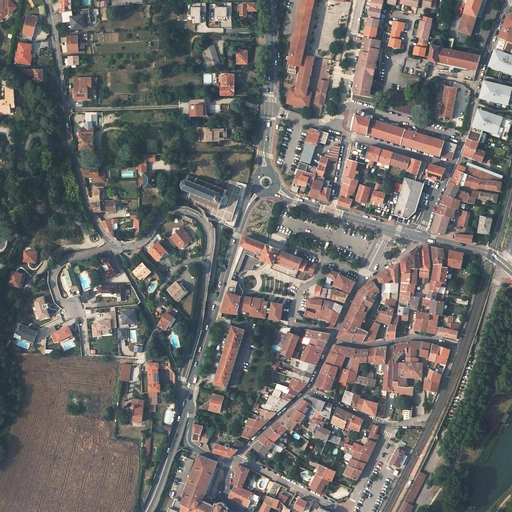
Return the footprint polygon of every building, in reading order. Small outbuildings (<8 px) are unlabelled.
[(11,0),(7,0),(5,2),(4,0),(0,4),(0,20),(2,22),(18,7),(11,0)] [(60,0),(60,13),(72,11),(71,0),(60,0)] [(314,0),(302,0),(289,64),(300,66),(296,90),(290,88),(288,101),(291,101),(290,104),(309,108),(311,94),(311,93),(310,92),(308,92),(315,57),(303,54),(314,0)] [(380,17),(383,0),(372,0),(371,6),(371,8),(370,12),(369,15),(380,17)] [(482,4),(482,0),(468,0),(460,31),(472,35),(478,16),(482,4)] [(197,6),(191,6),(191,18),(193,18),(193,23),(202,23),(202,13),(207,13),(207,2),(197,3),(197,6)] [(247,3),(247,5),(241,5),(241,15),(247,15),(247,11),(258,11),(257,3),(247,3)] [(478,16),(482,18),(486,6),(482,4),(478,16)] [(217,15),(228,15),(228,7),(217,7),(217,15)] [(511,14),(508,16),(499,37),(511,42),(511,14)] [(83,15),(71,17),(73,29),(85,28),(83,15)] [(38,18),(28,16),(23,34),(24,34),(23,38),(32,41),(38,18)] [(379,20),(369,17),(368,20),(367,26),(366,32),(365,34),(376,37),(379,20)] [(430,31),(432,18),(424,17),(423,21),(421,20),(419,29),(430,31)] [(399,35),(400,31),(403,32),(405,23),(394,21),(391,33),(399,35)] [(419,29),(417,37),(420,38),(419,42),(427,44),(430,31),(419,29)] [(391,33),(389,46),(399,48),(401,40),(399,39),(399,35),(391,33)] [(78,37),(68,37),(68,52),(79,52),(78,48),(78,42),(78,37)] [(381,41),(364,37),(364,41),(362,52),(361,55),(356,77),(356,80),(353,91),(369,95),(371,89),(368,89),(369,85),(371,85),(373,78),(370,78),(371,74),(374,75),(376,64),(373,63),(374,60),(377,61),(378,53),(375,53),(376,49),(379,50),(380,44),(381,41)] [(511,42),(499,37),(495,48),(511,54),(511,53),(511,42)] [(33,65),(35,43),(19,42),(17,64),(33,65)] [(419,42),(418,46),(416,46),(414,55),(424,57),(427,44),(419,42)] [(214,45),(205,48),(207,57),(206,57),(209,67),(220,63),(214,45)] [(471,53),(445,48),(446,46),(441,45),(441,47),(433,45),(429,60),(435,62),(447,64),(448,64),(451,65),(454,66),(477,70),(481,55),(471,53)] [(495,48),(488,66),(511,74),(511,54),(495,48)] [(247,51),(237,51),(237,64),(247,63),(247,59),(247,51)] [(68,56),(69,65),(80,65),(79,56),(68,56)] [(26,75),(36,75),(36,82),(43,82),(43,69),(23,70),(22,72),(26,75)] [(235,86),(234,74),(222,75),(222,76),(222,80),(222,82),(222,86),(235,86)] [(72,92),(72,99),(88,99),(88,89),(88,87),(92,87),(92,82),(92,78),(78,79),(78,84),(76,84),(76,92),(72,92)] [(328,82),(320,80),(315,103),(324,105),(328,82)] [(511,86),(484,80),(480,98),(509,105),(511,93),(511,86)] [(222,89),(222,95),(235,95),(235,86),(222,86),(222,89)] [(457,88),(446,86),(440,117),(445,118),(444,119),(445,119),(445,120),(446,120),(447,120),(447,119),(447,118),(452,119),(457,88)] [(15,107),(14,94),(5,94),(6,100),(6,102),(1,102),(1,101),(0,100),(0,111),(2,111),(2,114),(11,113),(11,108),(15,107)] [(209,104),(192,105),(192,116),(209,116),(209,104)] [(504,117),(478,108),(472,126),(483,130),(498,135),(498,134),(504,117)] [(355,114),(352,130),(452,160),(457,145),(398,127),(396,126),(383,122),(380,121),(355,114)] [(511,121),(511,120),(504,117),(498,134),(507,137),(511,121)] [(80,138),(81,150),(87,150),(87,152),(94,152),(94,125),(80,126),(80,128),(80,138)] [(483,130),(472,126),(468,138),(479,142),(483,130)] [(206,128),(200,128),(200,134),(202,134),(202,141),(220,141),(220,139),(224,139),(224,135),(226,135),(226,129),(215,129),(215,128),(210,128),(210,129),(206,129),(206,128)] [(311,128),(307,142),(301,161),(308,163),(314,144),(317,145),(318,141),(326,144),(329,133),(311,128)] [(471,157),(470,159),(474,160),(474,159),(482,162),(486,152),(477,149),(476,149),(478,144),(479,144),(480,142),(479,142),(468,138),(463,154),(471,157)] [(331,149),(329,154),(326,153),(325,153),(325,157),(329,158),(331,159),(332,157),(338,158),(341,146),(336,145),(334,145),(334,146),(333,149),(331,149)] [(385,164),(390,165),(390,164),(394,153),(370,146),(366,158),(372,160),(375,161),(382,163),(385,164)] [(407,169),(410,158),(394,153),(390,164),(407,169)] [(145,187),(155,187),(155,173),(146,173),(146,162),(150,162),(150,155),(139,155),(139,184),(145,184),(145,187)] [(319,167),(316,174),(316,175),(323,177),(324,172),(329,158),(325,157),(322,156),(319,167)] [(406,171),(417,174),(421,161),(410,158),(407,169),(406,171)] [(355,179),(356,174),(358,174),(359,171),(355,170),(358,162),(348,159),(344,176),(355,179)] [(319,167),(300,162),(298,169),(316,174),(319,167)] [(441,180),(446,168),(430,163),(426,176),(425,179),(436,182),(437,179),(441,180)] [(502,182),(502,177),(493,176),(467,165),(466,166),(464,165),(463,167),(459,164),(457,169),(468,174),(481,180),(488,180),(502,182)] [(104,181),(104,168),(81,168),(83,176),(92,176),(92,182),(104,181)] [(293,186),(299,188),(300,184),(302,185),(307,186),(308,182),(314,184),(316,175),(316,174),(298,169),(293,186)] [(468,174),(457,169),(450,183),(450,185),(459,189),(459,187),(460,185),(464,186),(464,185),(468,174)] [(51,170),(43,171),(43,174),(45,174),(46,179),(52,178),(51,170)] [(481,180),(468,174),(464,185),(487,189),(488,180),(481,180)] [(223,189),(188,175),(187,180),(183,181),(181,185),(183,189),(179,196),(189,200),(190,197),(219,209),(221,205),(222,205),(226,195),(225,195),(227,190),(225,190),(223,189)] [(314,184),(310,196),(319,198),(325,179),(325,177),(323,177),(316,175),(314,184)] [(344,176),(343,183),(357,187),(359,180),(355,179),(344,176)] [(393,214),(408,219),(416,211),(419,202),(422,192),(424,183),(420,182),(415,180),(404,177),(402,184),(400,191),(393,214)] [(332,185),(329,184),(330,181),(325,179),(319,198),(329,201),(332,188),(331,188),(332,185)] [(502,182),(488,180),(487,189),(496,190),(501,191),(502,182)] [(400,191),(402,184),(392,181),(391,183),(390,188),(400,191)] [(355,195),(357,187),(343,183),(341,191),(347,193),(355,195)] [(385,196),(386,194),(380,192),(382,185),(377,183),(372,199),(370,203),(380,206),(382,203),(383,203),(384,201),(385,196)] [(371,188),(361,185),(357,199),(366,202),(371,188)] [(450,185),(445,194),(461,200),(464,191),(459,189),(450,185)] [(100,190),(94,190),(94,198),(90,198),(92,204),(101,204),(100,190)] [(345,198),(347,193),(341,191),(339,204),(351,208),(353,200),(347,198),(347,199),(345,198)] [(461,200),(465,202),(468,203),(469,194),(466,192),(464,191),(461,200)] [(481,198),(497,202),(498,195),(489,193),(481,192),(480,198),(481,198)] [(462,210),(465,202),(461,200),(445,194),(441,204),(456,208),(461,210),(462,210)] [(474,204),(476,197),(471,196),(472,194),(471,194),(469,194),(468,203),(474,204)] [(102,211),(109,211),(112,211),(112,213),(115,213),(115,211),(116,211),(116,203),(101,204),(102,211)] [(95,212),(102,211),(101,204),(92,204),(95,212)] [(437,213),(450,217),(453,218),(453,217),(454,216),(454,214),(456,208),(441,204),(437,213)] [(488,209),(487,217),(493,218),(495,210),(488,209)] [(459,229),(460,229),(460,226),(467,228),(470,212),(462,210),(461,210),(456,227),(456,229),(459,229)] [(437,213),(432,230),(434,230),(445,234),(447,227),(450,228),(451,224),(448,223),(450,217),(437,213)] [(481,215),(478,232),(490,234),(490,231),(492,224),(493,218),(487,217),(481,215)] [(111,219),(101,221),(108,233),(114,237),(114,232),(113,230),(116,229),(117,227),(116,223),(119,222),(118,222),(121,222),(121,219),(111,219)] [(191,239),(182,228),(172,237),(181,248),(191,239)] [(453,235),(453,238),(471,243),(473,235),(454,234),(453,235)] [(246,236),(242,238),(240,245),(244,247),(248,237),(246,236)] [(261,263),(263,260),(261,260),(267,245),(261,242),(248,237),(244,247),(234,274),(240,276),(242,273),(245,271),(248,270),(252,271),(254,265),(257,265),(260,264),(261,263)] [(167,252),(158,243),(149,251),(158,260),(167,252)] [(261,260),(263,260),(274,265),(275,262),(294,270),(295,267),(299,269),(303,259),(286,252),(280,250),(280,249),(273,247),(267,244),(267,245),(261,260)] [(411,254),(412,269),(417,269),(417,270),(420,270),(420,277),(429,277),(430,264),(430,259),(428,246),(420,247),(415,251),(411,254)] [(442,258),(441,248),(432,247),(434,260),(442,258)] [(464,253),(450,250),(448,266),(461,268),(464,253)] [(417,284),(417,270),(417,269),(412,269),(411,254),(406,258),(402,261),(403,273),(410,273),(409,284),(415,284),(417,284)] [(111,270),(105,273),(109,279),(121,273),(112,257),(107,260),(106,259),(105,259),(104,259),(103,261),(104,262),(106,262),(107,262),(111,270)] [(442,258),(434,260),(434,265),(432,280),(440,282),(442,266),(443,264),(442,258)] [(297,274),(301,276),(303,271),(304,271),(308,261),(303,259),(299,269),(297,274)] [(304,271),(313,275),(317,265),(308,261),(304,271)] [(151,272),(143,263),(134,272),(141,279),(143,277),(145,278),(151,272)] [(390,268),(394,283),(399,283),(399,270),(399,265),(398,263),(393,266),(390,268)] [(447,273),(448,267),(442,266),(440,282),(445,283),(447,273)] [(72,268),(64,271),(66,276),(70,286),(78,283),(72,268)] [(383,283),(394,283),(390,268),(383,273),(378,276),(380,282),(383,283)] [(332,280),(336,282),(333,286),(332,290),(335,290),(349,294),(355,282),(339,273),(329,270),(327,275),(329,277),(331,279),(332,279),(332,280)] [(281,320),(283,304),(273,302),(272,303),(268,302),(268,301),(260,300),(260,298),(253,297),(245,296),(244,298),(241,297),(242,295),(243,290),(242,289),(242,288),(241,288),(241,287),(240,286),(240,285),(240,284),(239,283),(238,283),(238,281),(231,279),(229,289),(225,303),(222,311),(235,313),(236,311),(239,311),(239,309),(251,311),(250,315),(257,316),(257,314),(261,314),(261,317),(266,317),(266,313),(271,314),(270,318),(281,320)] [(366,316),(371,307),(372,307),(376,300),(374,298),(380,293),(380,292),(379,288),(378,288),(376,285),(378,284),(374,279),(373,280),(372,280),(370,281),(363,286),(357,295),(349,311),(344,324),(342,328),(339,335),(341,338),(359,341),(360,338),(365,340),(364,342),(370,332),(359,327),(360,326),(362,326),(366,316)] [(444,293),(444,291),(445,283),(440,282),(432,280),(431,285),(431,290),(438,291),(437,292),(443,293),(444,293)] [(181,288),(176,282),(168,290),(177,300),(185,292),(181,288)] [(382,298),(387,299),(387,297),(398,299),(399,283),(394,283),(383,283),(382,298)] [(415,284),(409,284),(402,283),(402,291),(414,292),(415,286),(415,284)] [(125,301),(125,285),(103,286),(103,293),(112,293),(112,294),(114,295),(115,293),(118,293),(118,301),(125,301)] [(326,297),(328,289),(322,287),(323,286),(317,285),(314,295),(318,296),(326,297)] [(332,290),(328,289),(326,297),(333,298),(335,290),(332,290)] [(335,290),(333,298),(338,299),(345,302),(347,298),(349,294),(335,290)] [(436,300),(437,292),(438,291),(431,290),(429,292),(427,298),(436,300)] [(414,296),(414,292),(402,291),(401,300),(410,301),(410,296),(414,296)] [(179,301),(187,294),(185,292),(177,300),(179,301)] [(41,320),(52,316),(50,308),(52,308),(50,302),(48,303),(46,296),(35,299),(41,320)] [(418,308),(420,297),(414,296),(410,296),(410,301),(409,308),(417,310),(418,308)] [(392,308),(398,299),(387,297),(387,299),(385,304),(390,306),(392,308)] [(419,310),(419,312),(430,314),(438,315),(442,315),(445,302),(436,300),(427,298),(424,298),(422,306),(422,310),(419,310)] [(333,310),(336,303),(325,300),(320,299),(319,301),(309,299),(307,307),(317,308),(317,309),(316,314),(306,310),(304,317),(315,319),(319,320),(336,323),(338,318),(340,313),(333,310)] [(410,301),(401,300),(399,314),(403,314),(402,320),(408,321),(409,308),(410,301)] [(343,306),(336,303),(333,310),(340,313),(341,310),(343,306)] [(394,313),(395,309),(392,308),(390,306),(388,312),(382,310),(375,322),(380,324),(381,323),(381,321),(390,323),(391,324),(393,318),(394,313)] [(130,327),(130,324),(138,323),(138,309),(123,310),(124,327),(130,327)] [(171,327),(177,319),(174,317),(176,314),(169,309),(159,325),(166,329),(169,326),(171,327)] [(107,313),(108,320),(116,320),(115,312),(107,313)] [(430,314),(419,312),(418,315),(418,318),(429,320),(430,314)] [(398,337),(398,335),(394,336),(396,325),(398,325),(399,314),(394,313),(393,318),(391,324),(390,323),(389,328),(388,329),(387,338),(387,340),(398,337)] [(437,322),(438,315),(430,314),(429,320),(431,320),(437,322)] [(415,329),(428,332),(431,320),(429,320),(418,318),(415,327),(415,329)] [(111,328),(117,328),(116,320),(108,320),(98,321),(98,325),(93,325),(94,336),(101,335),(101,330),(112,329),(111,328)] [(440,328),(436,327),(437,322),(431,320),(428,332),(431,333),(435,333),(438,334),(440,328)] [(378,331),(380,324),(375,322),(372,329),(378,331)] [(454,324),(452,323),(450,329),(447,328),(440,327),(440,328),(438,334),(438,335),(448,337),(454,339),(457,339),(458,331),(459,325),(454,324)] [(52,335),(57,332),(54,326),(46,330),(46,338),(52,335)] [(74,337),(69,326),(57,332),(52,335),(55,342),(58,340),(59,341),(69,337),(70,339),(74,337)] [(245,330),(233,326),(227,344),(223,358),(215,383),(223,386),(222,390),(226,391),(245,330)] [(33,345),(38,332),(30,330),(21,327),(18,335),(22,337),(22,338),(28,341),(27,343),(33,345)] [(128,328),(118,329),(119,339),(128,339),(128,328)] [(378,331),(372,329),(370,332),(364,342),(375,340),(378,331)] [(307,330),(305,337),(311,338),(313,331),(307,330)] [(313,331),(311,338),(327,341),(329,337),(331,334),(324,332),(313,331)] [(294,351),(298,341),(300,336),(293,334),(289,332),(288,337),(276,332),(272,342),(284,347),(281,353),(297,359),(299,352),(294,351)] [(311,338),(309,345),(324,349),(326,344),(327,341),(311,338)] [(408,341),(408,342),(407,353),(407,357),(414,357),(415,348),(417,348),(419,349),(421,349),(423,342),(415,341),(408,341)] [(424,356),(428,357),(430,343),(423,342),(421,349),(420,356),(424,356)] [(399,363),(395,363),(400,356),(403,352),(404,352),(404,343),(397,344),(395,344),(395,345),(394,360),(394,361),(394,365),(393,381),(398,382),(399,363)] [(431,352),(438,354),(441,346),(433,344),(432,350),(431,352)] [(307,348),(302,360),(317,364),(324,349),(309,345),(307,348)] [(354,358),(355,358),(356,349),(351,348),(346,348),(335,345),(333,349),(331,352),(346,356),(349,357),(354,358)] [(387,346),(386,359),(394,360),(395,345),(387,346)] [(386,364),(386,359),(387,346),(382,347),(378,348),(376,362),(376,363),(378,363),(377,369),(385,370),(385,364),(386,364)] [(450,350),(441,346),(438,354),(435,361),(438,362),(446,364),(448,356),(450,350)] [(299,359),(302,360),(307,348),(305,347),(299,359)] [(376,362),(378,348),(373,348),(370,349),(368,362),(376,362)] [(360,362),(368,362),(370,349),(366,349),(362,350),(356,349),(355,358),(354,358),(351,370),(358,372),(360,362)] [(346,356),(331,352),(328,358),(326,363),(339,368),(341,369),(346,356)] [(430,356),(429,360),(435,361),(438,354),(431,352),(430,356)] [(345,369),(351,370),(354,358),(349,357),(345,369)] [(280,362),(280,361),(279,361),(277,360),(274,359),(272,365),(277,366),(278,367),(280,363),(280,362)] [(295,364),(294,367),(296,368),(313,373),(314,369),(317,364),(302,360),(299,359),(297,359),(295,364)] [(394,360),(386,359),(386,364),(385,364),(385,370),(383,389),(387,390),(392,391),(393,381),(394,365),(394,361),(394,360)] [(428,379),(440,383),(441,379),(442,375),(434,371),(438,362),(435,361),(432,370),(431,369),(430,370),(428,379)] [(159,369),(159,363),(148,364),(149,369),(149,392),(149,400),(150,404),(153,404),(153,400),(156,400),(156,392),(161,391),(160,385),(159,385),(157,369),(159,369)] [(338,370),(339,368),(326,363),(324,367),(322,371),(336,376),(336,375),(337,371),(338,370)] [(418,363),(406,363),(399,363),(398,382),(398,386),(407,387),(407,378),(422,378),(422,363),(418,363)] [(129,382),(132,366),(123,364),(121,381),(129,382)] [(296,368),(295,373),(310,378),(312,375),(313,373),(296,368)] [(345,383),(347,383),(347,381),(351,370),(345,369),(342,368),(342,369),(342,371),(339,381),(342,382),(345,383)] [(355,383),(356,377),(358,372),(351,370),(347,381),(355,383)] [(332,388),(336,376),(322,371),(316,386),(335,392),(337,389),(332,388)] [(295,373),(293,377),(293,378),(308,383),(308,382),(309,380),(310,378),(295,373)] [(367,377),(358,376),(358,377),(356,377),(355,383),(364,385),(366,385),(367,385),(369,378),(367,377)] [(308,383),(293,378),(289,388),(278,384),(276,389),(295,395),(304,387),(308,383)] [(376,379),(373,379),(369,378),(367,385),(375,387),(376,379)] [(424,388),(438,391),(438,388),(440,383),(428,379),(426,378),(424,388)] [(268,395),(270,387),(263,385),(260,393),(268,395)] [(366,385),(364,385),(361,395),(358,408),(369,413),(377,416),(379,404),(363,399),(366,385)] [(484,422),(468,452),(478,457),(493,428),(499,431),(503,423),(498,420),(504,411),(509,415),(511,410),(511,404),(510,403),(511,400),(511,385),(501,396),(484,422)] [(398,392),(413,395),(413,387),(407,387),(398,386),(398,392)] [(272,396),(289,401),(292,398),(295,395),(276,389),(272,396)] [(383,389),(382,389),(379,404),(377,416),(379,417),(383,418),(383,415),(387,390),(383,389)] [(352,392),(346,390),(342,401),(344,402),(349,404),(351,405),(354,393),(352,392)] [(361,395),(354,393),(351,405),(355,406),(358,408),(361,395)] [(223,397),(214,394),(210,410),(219,412),(223,397)] [(271,396),(268,403),(280,409),(285,405),(289,401),(272,396),(271,396)] [(306,396),(304,398),(312,403),(310,405),(313,407),(317,409),(321,400),(315,398),(311,397),(306,396)] [(305,414),(310,405),(312,403),(304,398),(300,402),(294,407),(305,414)] [(145,400),(134,399),(133,406),(133,407),(132,407),(133,408),(133,409),(134,409),(133,421),(143,421),(145,404),(145,400)] [(321,400),(317,409),(316,412),(317,413),(320,414),(325,402),(321,400)] [(332,404),(325,402),(320,414),(321,415),(325,416),(329,418),(330,415),(332,406),(332,404)] [(268,403),(265,409),(277,413),(279,411),(280,409),(268,403)] [(304,417),(306,415),(305,414),(294,407),(291,410),(287,414),(298,422),(300,423),(304,417)] [(314,418),(317,413),(316,412),(317,409),(313,407),(308,416),(313,420),(314,418)] [(347,422),(350,413),(344,410),(338,407),(336,411),(334,416),(347,422)] [(262,409),(261,416),(271,418),(274,416),(277,413),(265,409),(262,409)] [(412,411),(403,410),(402,415),(404,415),(403,420),(412,418),(412,411)] [(321,421),(323,417),(324,418),(325,416),(321,415),(320,414),(317,413),(314,418),(321,421)] [(293,429),(298,422),(287,414),(283,418),(279,421),(293,431),(294,429),(293,429)] [(349,429),(351,430),(351,428),(359,431),(363,420),(357,417),(354,415),(350,428),(349,429)] [(341,427),(345,429),(346,426),(347,424),(347,422),(334,416),(332,421),(332,422),(341,427)] [(249,420),(247,425),(260,428),(263,426),(266,422),(256,420),(250,418),(249,420)] [(312,422),(308,429),(314,432),(318,425),(322,427),(323,425),(324,423),(321,421),(314,418),(313,420),(312,422)] [(282,435),(286,430),(291,434),(293,431),(279,421),(277,423),(274,426),(272,428),(282,435)] [(201,425),(195,424),(194,428),(196,428),(194,435),(193,440),(200,440),(204,426),(201,425)] [(242,436),(250,438),(260,428),(247,425),(242,436)] [(329,433),(330,431),(326,429),(322,427),(318,425),(314,432),(313,434),(326,440),(327,440),(329,433)] [(362,452),(370,455),(382,428),(374,425),(368,438),(362,452)] [(215,429),(204,426),(200,440),(203,442),(205,443),(207,445),(215,429)] [(276,440),(282,435),(272,428),(268,431),(264,435),(274,442),(276,440)] [(327,440),(329,441),(335,443),(337,437),(329,433),(327,440)] [(324,445),(325,443),(326,440),(313,434),(311,438),(323,443),(323,445),(324,445)] [(271,449),(273,445),(281,450),(282,448),(279,446),(274,443),(274,442),(264,435),(261,438),(259,440),(271,449)] [(368,438),(363,436),(360,445),(355,443),(354,446),(348,444),(345,443),(343,446),(346,447),(361,452),(362,452),(368,438)] [(237,440),(234,446),(240,448),(241,447),(244,444),(239,441),(237,440)] [(266,455),(267,453),(269,451),(275,456),(277,453),(271,449),(259,440),(255,444),(252,446),(266,455)] [(329,441),(327,440),(326,440),(325,443),(324,445),(320,454),(324,455),(329,441)] [(227,444),(226,444),(226,446),(221,445),(217,444),(216,444),(214,452),(231,457),(238,449),(230,447),(229,447),(230,445),(229,444),(227,444)] [(346,447),(345,450),(354,454),(349,465),(362,470),(366,463),(367,461),(370,455),(362,452),(361,452),(346,447)] [(406,451),(398,448),(390,464),(398,467),(402,459),(406,451)] [(345,450),(343,452),(345,453),(341,462),(343,463),(349,465),(354,454),(345,450)] [(406,451),(398,467),(402,469),(410,453),(406,451)] [(179,511),(178,511),(232,511),(225,504),(221,502),(220,502),(219,504),(218,507),(203,500),(207,492),(206,492),(217,462),(197,454),(196,459),(197,459),(198,460),(196,463),(180,502),(176,501),(173,509),(179,511)] [(343,463),(338,472),(344,474),(349,465),(343,463)] [(242,488),(243,486),(250,469),(239,464),(237,475),(235,485),(236,485),(242,488)] [(332,481),(336,471),(323,465),(321,465),(319,468),(316,475),(317,475),(320,476),(330,481),(332,481)] [(349,465),(344,474),(357,480),(359,475),(362,470),(349,465)] [(409,495),(405,501),(401,508),(398,511),(409,511),(412,507),(411,505),(411,504),(415,498),(420,487),(426,475),(420,472),(409,495)] [(324,488),(326,484),(328,485),(330,481),(320,476),(317,475),(310,488),(324,495),(327,490),(324,488)] [(235,500),(248,506),(252,499),(259,502),(261,496),(242,488),(236,485),(231,495),(230,497),(235,500)] [(268,511),(269,511),(271,506),(276,508),(280,500),(278,499),(268,496),(260,511),(268,511)] [(307,503),(300,499),(295,507),(303,511),(307,503)]
